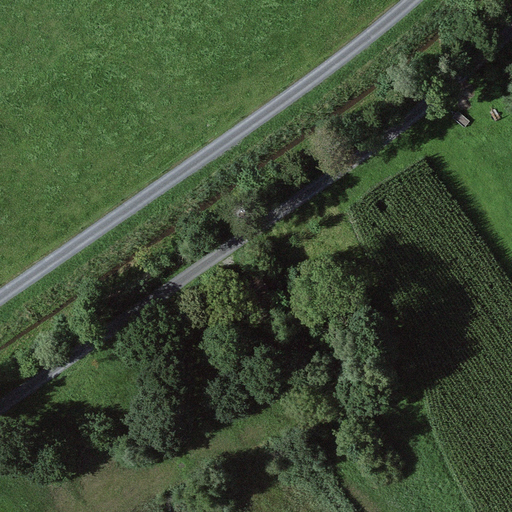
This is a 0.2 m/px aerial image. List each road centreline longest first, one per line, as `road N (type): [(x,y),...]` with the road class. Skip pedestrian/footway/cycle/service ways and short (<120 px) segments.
road 1 (track): [(511,27),(372,150),(0,407)]
road 2 (track): [(403,0),(328,68),(0,292)]
